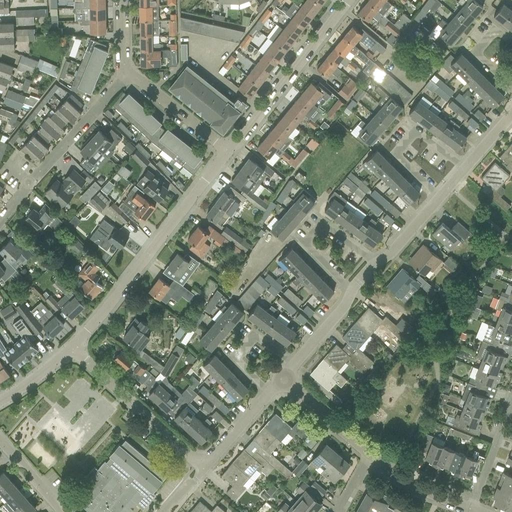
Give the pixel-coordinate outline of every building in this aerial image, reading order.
[(12,4),(11,0),(0,0),(0,11),(9,12),(9,4),(12,4)] [(74,0),(74,9),(105,8),(104,0),(74,0)] [(312,0),(306,0),(300,8),(312,17),(320,6),(312,0)] [(368,0),(367,2),(377,10),(385,0),(368,0)] [(433,0),(427,0),(424,5),(429,9),(435,1),(433,0)] [(458,0),(458,1),(457,2),(463,7),(463,6),(475,16),(482,7),(479,5),(474,0),(468,0),(467,2),(464,0),(458,0)] [(377,10),(367,2),(358,13),(368,21),(372,16),(392,33),(398,38),(403,32),(397,27),(394,24),(377,10)] [(503,24),(511,12),(511,11),(503,4),(494,16),(503,24)] [(429,9),(424,5),(413,18),(420,24),(426,16),(425,15),(429,9)] [(151,6),(140,6),(140,21),(158,21),(158,6),(151,6)] [(463,7),(455,16),(466,26),(475,16),(463,6),(463,7)] [(105,20),(105,8),(74,9),(74,14),(84,13),(84,20),(80,21),(105,20)] [(312,17),(300,8),(291,19),(303,28),(312,17)] [(263,14),(267,18),(272,12),(267,9),(263,14)] [(47,10),(34,10),(16,11),(16,18),(34,17),(48,16),(47,10)] [(511,12),(503,24),(511,30),(511,12)] [(267,18),(263,14),(258,20),(263,23),(267,18)] [(403,32),(410,22),(411,21),(402,14),(394,24),(397,27),(403,32)] [(455,16),(447,24),(459,34),(466,26),(455,16)] [(187,31),(189,19),(180,17),(180,29),(187,31)] [(196,21),(189,19),(187,31),(193,32),(196,21)] [(303,28),(291,19),(283,31),(294,40),(303,28)] [(437,24),(443,29),(434,40),(444,48),(449,42),(450,44),(451,43),(452,44),(454,44),(456,41),(456,39),(455,38),(459,34),(447,24),(442,19),(437,24)] [(105,33),(105,20),(80,21),(80,25),(90,24),(90,33),(105,33)] [(58,21),(51,21),(50,22),(50,35),(62,34),(62,28),(58,28),(58,21)] [(159,36),(158,21),(140,21),(140,36),(152,36),(159,36)] [(196,21),(193,32),(199,34),(202,22),(196,21)] [(202,22),(199,34),(205,35),(208,23),(202,22)] [(14,31),(14,23),(0,23),(0,36),(17,36),(17,31),(14,31)] [(214,25),(208,23),(205,35),(211,36),(214,25)] [(220,26),(214,25),(211,36),(218,38),(220,26)] [(220,26),(218,38),(224,39),(226,28),(220,26)] [(361,28),(358,31),(352,26),(343,37),(353,45),(358,39),(374,52),(376,49),(381,54),(386,49),(361,28)] [(253,27),(248,34),(244,39),(248,43),(252,37),(257,31),(253,27)] [(226,28),(224,39),(230,41),(233,29),(226,28)] [(245,32),(233,29),(230,41),(237,42),(245,32)] [(283,31),(274,42),(285,51),(294,40),(283,31)] [(392,33),(385,41),(391,46),(398,38),(392,33)] [(17,36),(0,36),(0,48),(15,48),(15,41),(17,40),(17,36)] [(66,36),(57,37),(59,46),(67,45),(66,36)] [(152,36),(140,36),(141,51),(160,50),(160,44),(159,44),(159,36),(152,36)] [(343,37),(334,48),(344,56),(349,50),(367,65),(362,71),(369,76),(370,74),(369,74),(377,64),(373,62),(365,55),(362,52),(353,45),(343,37)] [(106,46),(90,39),(85,52),(104,60),(107,50),(107,51),(104,50),(106,46)] [(248,43),(244,39),(239,45),(244,48),(248,43)] [(285,51),(274,42),(265,53),(277,62),(285,51)] [(334,48),(326,58),(336,66),(340,62),(346,67),(347,65),(354,70),(357,66),(344,56),(334,48)] [(160,50),(141,51),(141,66),(152,66),(152,65),(160,65),(160,50)] [(176,50),(170,50),(169,50),(169,66),(171,66),(177,66),(176,50)] [(368,51),(365,55),(373,62),(376,58),(368,51)] [(104,60),(85,52),(80,64),(99,72),(104,60)] [(265,53),(256,65),(268,74),(277,62),(265,53)] [(461,54),(455,59),(450,54),(440,64),(449,73),(454,68),(459,73),(469,62),(461,54)] [(36,68),(38,61),(22,55),(20,62),(36,68)] [(227,61),(231,64),(236,59),(231,55),(227,61)] [(336,66),(326,58),(317,69),(327,77),(331,72),(337,77),(342,71),(336,66)] [(39,59),(38,61),(36,68),(56,76),(59,68),(39,59)] [(0,75),(11,79),(14,74),(11,72),(13,67),(0,61),(0,75)] [(231,64),(227,61),(223,66),(227,70),(231,64)] [(36,68),(20,62),(17,68),(34,75),(36,68)] [(478,71),(469,62),(459,73),(467,81),(478,71)] [(99,72),(80,64),(75,76),(94,84),(99,72)] [(378,65),(377,64),(369,74),(370,74),(375,79),(383,70),(378,65)] [(256,65),(247,76),(259,85),(268,74),(256,65)] [(188,66),(185,68),(170,88),(176,93),(178,91),(182,94),(180,97),(187,102),(188,100),(192,103),(191,105),(197,110),(199,108),(203,111),(201,113),(208,119),(210,117),(214,120),(211,123),(223,132),(246,103),(238,97),(234,102),(188,66)] [(383,70),(375,79),(380,83),(387,74),(383,70)] [(478,71),(467,81),(476,90),(486,79),(478,71)] [(247,76),(247,77),(240,72),(238,75),(239,81),(242,83),(238,88),(250,97),(259,85),(247,76)] [(392,78),(387,74),(380,83),(384,87),(392,78)] [(11,79),(0,75),(0,88),(5,90),(7,83),(10,84),(11,79)] [(94,84),(75,76),(70,89),(86,95),(87,91),(90,92),(90,93),(94,84)] [(347,100),(358,85),(349,78),(337,92),(347,100)] [(397,83),(392,78),(384,87),(389,92),(397,83)] [(442,90),(447,85),(439,79),(435,84),(442,90)] [(486,79),(476,90),(484,98),(495,87),(486,79)] [(442,90),(435,84),(430,80),(424,86),(433,93),(434,92),(438,95),(442,90)] [(332,93),(327,89),(319,82),(316,86),(311,82),(310,82),(311,83),(302,93),(317,106),(319,108),(332,93)] [(402,87),(397,83),(389,92),(394,96),(402,87)] [(55,84),(48,93),(52,96),(59,87),(55,84)] [(447,85),(442,90),(450,97),(454,92),(447,85)] [(402,107),(390,98),(378,87),(375,90),(382,97),(377,103),(382,107),(394,116),(402,107)] [(402,87),(394,96),(399,100),(407,91),(402,87)] [(504,96),(495,87),(484,98),(493,107),(504,96)] [(8,90),(6,97),(23,103),(25,97),(8,90)] [(442,90),(438,95),(445,102),(450,97),(442,90)] [(412,96),(407,91),(399,100),(404,105),(412,96)] [(122,114),(135,99),(128,93),(127,93),(128,94),(126,95),(123,92),(111,105),(112,106),(112,105),(122,114)] [(52,96),(48,93),(43,99),(46,102),(52,96)] [(302,93),(293,104),(308,117),(317,106),(302,93)] [(462,105),(466,100),(459,93),(454,98),(462,105)] [(71,95),(62,104),(77,117),(81,113),(78,110),(82,105),(71,95)] [(23,103),(6,97),(3,103),(20,110),(23,103)] [(469,97),(466,100),(462,105),(469,111),(474,106),(470,103),(473,100),(469,97)] [(135,99),(122,114),(131,123),(145,108),(135,99)] [(338,99),(326,113),(333,119),(345,104),(338,99)] [(346,107),(351,111),(357,103),(352,99),(346,107)] [(428,109),(418,101),(409,113),(419,121),(428,109)] [(455,113),(459,108),(452,101),(447,106),(455,113)] [(40,103),(33,111),(37,114),(43,106),(40,103)] [(62,104),(54,113),(66,123),(70,119),(73,122),(77,117),(62,104)] [(293,104),(284,115),(296,125),(300,120),(307,125),(308,123),(314,129),(318,125),(308,117),(293,104)] [(382,107),(374,116),(385,126),(386,125),(387,126),(388,126),(391,123),(391,121),(390,121),(393,117),(394,116),(382,107)] [(145,108),(131,123),(141,132),(154,117),(145,108)] [(459,108),(455,113),(460,117),(464,112),(459,108)] [(111,119),(114,116),(107,109),(104,113),(111,119)] [(438,116),(428,109),(419,121),(428,128),(438,116)] [(485,116),(477,110),(473,115),(481,121),(485,116)] [(37,114),(33,111),(28,118),(31,121),(37,114)] [(24,117),(18,115),(13,113),(11,118),(16,120),(20,122),(24,117)] [(66,123),(54,113),(51,117),(49,115),(44,120),(61,135),(65,131),(62,128),(66,123)] [(284,115),(275,126),(287,136),(296,125),(284,115)] [(374,116),(367,125),(378,134),(385,126),(374,116)] [(438,116),(428,128),(438,135),(447,123),(438,116)] [(154,117),(141,132),(152,142),(162,128),(159,126),(161,124),(162,124),(154,117)] [(11,118),(9,123),(14,126),(17,127),(20,122),(16,120),(11,118)] [(471,118),(467,122),(474,129),(478,124),(471,118)] [(447,123),(438,135),(447,143),(456,130),(459,127),(450,119),(447,123)] [(61,135),(44,120),(41,124),(42,126),(38,131),(50,141),(53,137),(57,140),(61,135)] [(378,134),(367,125),(362,120),(358,125),(362,129),(358,134),(370,144),(370,143),(372,145),(376,140),(374,139),(378,134)] [(324,121),(320,127),(325,131),(329,126),(324,121)] [(18,130),(22,133),(28,125),(25,122),(18,130)] [(123,131),(126,128),(120,122),(117,125),(123,131)] [(275,126),(266,137),(278,146),(287,136),(275,126)] [(126,128),(123,131),(129,137),(134,132),(131,128),(129,130),(126,128)] [(152,142),(149,145),(158,153),(161,149),(162,150),(174,134),(167,128),(166,129),(167,129),(165,131),(162,128),(152,142)] [(99,130),(90,141),(103,153),(108,147),(111,150),(122,139),(111,129),(105,136),(99,130)] [(22,133),(18,130),(9,141),(12,144),(22,133)] [(456,130),(447,143),(457,150),(466,138),(456,130)] [(50,141),(38,131),(34,135),(31,132),(27,137),(30,139),(45,153),(49,148),(45,146),(50,141)] [(185,142),(174,134),(162,150),(172,158),(185,142)] [(266,137),(257,148),(269,158),(266,160),(272,166),(280,157),(281,156),(287,161),(290,156),(278,147),(278,146),(266,137)] [(319,144),(312,138),(306,145),(313,150),(319,144)] [(45,153),(30,139),(21,149),(33,159),(37,155),(40,158),(45,153)] [(109,158),(103,153),(90,141),(80,151),(86,156),(80,163),(91,173),(97,166),(99,168),(109,158)] [(128,141),(122,148),(130,154),(135,148),(128,141)] [(195,150),(185,142),(172,158),(183,166),(195,150)] [(511,142),(500,157),(508,164),(506,167),(511,172),(511,142)] [(141,152),(144,149),(138,143),(135,146),(138,149),(141,152)] [(303,148),(294,159),(299,164),(308,153),(303,148)] [(150,161),(147,158),(141,152),(138,149),(131,156),(143,168),(150,161)] [(144,149),(141,152),(147,158),(150,155),(144,149)] [(203,157),(195,150),(183,166),(193,174),(192,175),(193,175),(204,161),(200,159),(202,157),(203,157)] [(374,170),(385,159),(377,150),(366,161),(374,170)] [(249,158),(241,169),(260,184),(267,175),(270,177),(275,171),(262,162),(259,166),(249,158)] [(294,159),(290,164),(295,168),(299,164),(294,159)] [(394,167),(385,159),(374,170),(383,178),(394,167)] [(162,170),(165,167),(159,161),(156,164),(162,170)] [(496,191),(510,176),(494,163),(481,178),(492,189),(487,195),(506,211),(510,206),(500,197),(501,195),(496,191)] [(122,166),(118,172),(126,178),(131,172),(122,166)] [(171,173),(165,167),(162,170),(168,176),(171,173)] [(402,176),(394,167),(383,178),(391,187),(402,176)] [(241,169),(232,180),(244,189),(241,194),(245,197),(259,208),(263,212),(266,208),(268,205),(264,202),(262,201),(258,197),(253,193),(260,184),(255,180),(241,169)] [(57,180),(46,191),(54,198),(52,200),(61,208),(85,181),(80,177),(73,170),(65,179),(64,178),(60,183),(57,180)] [(147,171),(142,178),(148,183),(143,189),(151,195),(159,201),(161,198),(163,199),(166,195),(166,193),(168,190),(161,185),(163,183),(159,180),(151,174),(147,171)] [(294,176),(302,183),(305,178),(298,172),(294,176)] [(350,172),(346,177),(347,177),(350,180),(358,187),(362,182),(354,176),(350,173),(350,172)] [(101,176),(97,180),(101,185),(105,181),(101,176)] [(402,176),(391,187),(400,195),(411,184),(402,176)] [(181,190),(184,186),(178,180),(175,183),(181,190)] [(358,187),(350,180),(346,185),(354,192),(358,187)] [(362,182),(358,187),(365,193),(369,189),(362,182)] [(287,183),(281,191),(287,195),(292,187),(287,183)] [(419,193),(411,184),(400,195),(409,204),(419,193)] [(91,185),(85,192),(91,198),(97,191),(91,185)] [(358,187),(354,192),(361,198),(365,193),(358,187)] [(128,195),(123,202),(133,210),(135,211),(137,213),(141,217),(145,219),(155,206),(145,199),(136,193),(132,190),(128,195)] [(281,191),(276,200),(281,204),(287,195),(281,191)] [(330,203),(324,210),(334,218),(344,206),(347,201),(334,191),(330,196),(327,200),(330,203)] [(377,202),(382,197),(373,191),(369,195),(377,202)] [(100,211),(109,202),(99,192),(90,201),(100,211)] [(224,192),(215,203),(230,214),(239,203),(232,198),(224,192)] [(303,193),(295,202),(306,212),(314,203),(303,193)] [(382,197),(377,202),(386,209),(391,205),(382,197)] [(371,210),(375,204),(367,198),(363,203),(371,210)] [(240,205),(251,215),(257,208),(246,199),(240,205)] [(270,201),(268,205),(266,208),(271,213),(276,205),(270,201)] [(122,202),(118,207),(128,217),(133,210),(123,202),(122,202)] [(295,202),(287,211),(298,221),(306,212),(295,202)] [(130,219),(128,217),(118,207),(113,203),(108,207),(125,224),(130,219)] [(215,203),(206,215),(214,221),(221,226),(230,214),(215,203)] [(382,210),(375,204),(371,210),(378,216),(382,210)] [(26,217),(24,220),(26,221),(26,224),(30,224),(32,225),(32,230),(43,229),(54,216),(44,205),(38,213),(33,209),(28,215),(26,215),(26,217)] [(391,205),(386,209),(397,218),(400,213),(391,205)] [(353,213),(344,206),(334,218),(344,225),(353,213)] [(266,208),(263,212),(256,222),(262,226),(271,213),(266,208)] [(287,211),(279,220),(291,230),(298,221),(287,211)] [(353,213),(344,225),(353,232),(362,220),(353,213)] [(386,214),(382,219),(390,225),(394,221),(386,214)] [(353,232),(353,234),(357,237),(359,236),(362,238),(363,239),(372,227),(376,222),(371,218),(367,223),(363,220),(362,220),(353,232)] [(104,220),(90,238),(99,244),(106,250),(112,242),(120,248),(128,238),(115,228),(104,220)] [(279,220),(271,230),(282,239),(291,230),(279,220)] [(442,223),(432,234),(444,244),(450,250),(459,239),(463,235),(465,237),(469,232),(458,222),(450,230),(442,223)] [(225,238),(217,232),(209,226),(205,231),(198,226),(188,240),(193,244),(190,249),(201,258),(210,247),(204,242),(209,235),(216,240),(214,242),(219,246),(225,238)] [(382,234),(372,227),(363,239),(373,247),(382,234)] [(226,228),(221,234),(237,246),(242,240),(226,228)] [(34,239),(28,245),(35,251),(41,245),(38,242),(34,239)] [(76,239),(69,246),(77,254),(84,248),(76,239)] [(17,247),(14,245),(10,240),(0,250),(11,262),(17,256),(23,262),(32,253),(21,243),(17,247)] [(432,271),(441,260),(423,245),(416,253),(417,253),(410,262),(424,274),(429,268),(432,271)] [(289,268),(300,257),(291,248),(280,259),(289,268)] [(191,273),(199,262),(186,253),(183,258),(177,253),(168,266),(180,275),(185,268),(191,273)] [(308,265),(300,257),(289,268),(297,276),(308,265)] [(453,271),(457,266),(448,257),(443,262),(453,271)] [(0,275),(5,280),(16,269),(5,258),(0,262),(0,275)] [(77,281),(74,284),(75,287),(77,290),(79,288),(84,292),(92,299),(102,287),(96,281),(99,277),(94,273),(99,267),(92,260),(91,259),(78,274),(86,281),(83,283),(81,281),(77,281)] [(43,262),(39,267),(43,271),(48,267),(43,262)] [(308,265),(297,276),(292,281),(296,286),(301,280),(306,284),(316,274),(308,265)] [(492,267),(488,276),(494,278),(498,269),(492,267)] [(436,290),(426,282),(419,275),(415,280),(402,269),(387,286),(395,293),(401,298),(410,288),(414,291),(419,285),(421,287),(431,295),(436,290)] [(269,283),(271,285),(278,292),(283,287),(268,274),(264,279),(269,283)] [(316,274),(306,284),(314,293),(325,282),(316,274)] [(260,275),(255,280),(264,288),(269,283),(264,279),(260,275)] [(159,278),(149,291),(165,303),(170,296),(177,301),(181,295),(188,301),(194,294),(190,291),(180,284),(175,290),(168,285),(159,278)] [(84,306),(69,289),(58,279),(54,283),(71,301),(62,309),(71,318),(84,306)] [(200,298),(205,302),(216,284),(209,280),(202,291),(195,286),(191,291),(200,298)] [(255,280),(251,285),(260,294),(264,288),(255,280)] [(24,290),(30,285),(27,281),(21,286),(24,290)] [(334,291),(325,282),(314,293),(323,302),(334,291)] [(251,285),(246,291),(255,299),(260,294),(251,285)] [(271,285),(267,290),(274,297),(278,292),(271,285)] [(290,300),(295,295),(287,288),(283,294),(290,300)] [(500,295),(499,298),(511,303),(511,290),(510,296),(501,292),(500,295)] [(255,299),(246,291),(241,296),(250,304),(255,299)] [(45,294),(42,297),(55,311),(60,306),(50,295),(48,297),(45,294)] [(295,295),(290,300),(298,307),(302,302),(295,295)] [(250,304),(241,296),(236,301),(245,310),(250,304)] [(283,308),(288,303),(280,296),(276,302),(283,308)] [(218,301),(212,297),(209,301),(215,305),(218,301)] [(511,303),(499,298),(494,308),(501,311),(499,317),(511,321),(511,303)] [(22,301),(15,307),(36,334),(44,327),(52,336),(53,335),(54,336),(58,333),(57,331),(63,325),(55,316),(48,310),(45,306),(41,302),(30,311),(22,301)] [(215,305),(209,301),(204,310),(209,314),(215,305)] [(232,303),(228,308),(224,305),(220,310),(221,310),(235,323),(243,313),(232,303)] [(288,303),(283,308),(291,315),(295,310),(288,303)] [(266,311),(257,304),(248,316),(258,323),(266,311)] [(10,305),(3,310),(8,319),(16,314),(10,305)] [(271,305),(266,311),(258,323),(267,330),(276,318),(271,315),(276,308),(271,305)] [(306,306),(302,310),(310,317),(314,312),(306,306)] [(368,308),(355,323),(369,335),(381,322),(403,341),(407,336),(385,316),(382,320),(368,308)] [(221,316),(216,322),(227,332),(235,323),(221,310),(218,314),(221,316)] [(194,320),(200,323),(205,315),(199,312),(194,320)] [(307,320),(300,313),(296,318),(303,325),(307,320)] [(511,321),(499,317),(495,327),(511,333),(511,321)] [(14,344),(28,360),(31,357),(31,356),(38,350),(31,342),(35,338),(20,318),(13,324),(22,337),(14,344)] [(149,327),(148,326),(141,321),(140,322),(135,318),(130,325),(132,326),(123,338),(131,344),(140,349),(149,338),(144,334),(149,327)] [(286,325),(276,318),(267,330),(277,338),(286,325)] [(200,323),(194,320),(189,329),(194,332),(200,323)] [(216,322),(208,331),(219,341),(227,332),(216,322)] [(369,335),(355,323),(342,338),(356,350),(353,354),(369,367),(373,362),(357,349),(369,335)] [(296,333),(286,325),(277,338),(287,345),(296,333)] [(486,329),(482,340),(502,348),(504,342),(511,345),(511,343),(511,339),(510,338),(511,334),(511,333),(495,327),(493,332),(486,329)] [(219,341),(208,331),(200,340),(211,350),(219,341)] [(28,360),(14,344),(7,350),(0,339),(0,356),(5,364),(10,360),(17,368),(27,359),(28,360)] [(487,348),(482,359),(500,365),(501,361),(505,362),(507,356),(499,353),(502,348),(490,343),(488,348),(487,348)] [(336,345),(323,360),(337,372),(348,359),(349,360),(349,361),(363,373),(364,372),(369,367),(353,354),(350,357),(336,345)] [(176,346),(172,353),(160,373),(167,377),(183,350),(176,346)] [(458,350),(456,356),(462,358),(464,352),(458,350)] [(121,351),(113,359),(125,370),(130,374),(136,378),(142,384),(143,383),(150,373),(134,359),(133,361),(121,351)] [(145,353),(141,358),(157,370),(160,372),(164,367),(145,353)] [(190,353),(186,358),(192,363),(196,359),(190,353)] [(212,374),(223,363),(214,355),(204,365),(212,374)] [(482,359),(478,369),(499,377),(501,372),(498,370),(500,365),(482,359)] [(0,380),(9,375),(0,360),(0,380)] [(337,372),(323,360),(310,374),(322,384),(318,389),(336,405),(341,400),(329,390),(336,381),(332,377),(337,372)] [(231,372),(223,363),(212,374),(220,382),(231,372)] [(470,377),(468,383),(485,390),(488,384),(492,386),(494,381),(497,382),(499,377),(478,369),(474,379),(470,377)] [(187,370),(183,375),(191,383),(195,387),(200,382),(193,376),(191,374),(187,370)] [(239,380),(231,372),(220,382),(225,387),(221,390),(225,394),(228,391),(239,380)] [(150,373),(143,383),(147,387),(154,379),(155,378),(152,375),(150,373)] [(147,387),(145,389),(150,394),(159,384),(154,379),(147,387)] [(248,389),(239,380),(228,391),(237,400),(248,389)] [(360,381),(355,386),(360,390),(364,385),(360,381)] [(150,394),(149,395),(149,397),(152,400),(154,400),(158,403),(173,386),(168,382),(163,388),(159,384),(150,394)] [(470,390),(468,395),(463,394),(461,399),(466,401),(486,409),(489,404),(485,402),(487,397),(483,396),(485,390),(468,383),(473,385),(471,390),(470,390)] [(445,384),(443,390),(449,392),(451,386),(445,384)] [(205,397),(210,392),(203,385),(199,390),(205,397)] [(173,386),(158,403),(161,406),(161,408),(164,411),(166,411),(167,411),(168,410),(172,414),(193,390),(192,390),(188,386),(181,394),(173,386)] [(193,390),(172,414),(175,417),(174,418),(175,419),(178,422),(178,424),(181,426),(183,426),(183,427),(194,415),(185,408),(190,403),(197,394),(193,390)] [(210,392),(205,397),(214,405),(219,400),(210,392)] [(444,394),(441,402),(445,404),(449,395),(444,394)] [(222,403),(219,400),(214,405),(225,414),(229,410),(222,403)] [(466,401),(462,411),(479,417),(481,413),(484,414),(486,409),(466,401)] [(208,414),(213,409),(205,402),(201,407),(208,414)] [(355,413),(351,410),(347,414),(352,418),(355,413)] [(223,418),(215,411),(211,416),(219,422),(223,418)] [(462,411),(460,416),(456,415),(452,425),(469,432),(471,426),(478,429),(481,424),(477,422),(479,417),(462,411)] [(276,414),(264,427),(281,441),(285,445),(296,433),(304,440),(309,434),(296,423),(292,428),(276,414)] [(202,423),(194,415),(183,427),(192,434),(202,423)] [(202,423),(192,434),(201,443),(211,432),(206,427),(211,423),(207,419),(202,423)] [(281,441),(264,427),(253,439),(260,446),(256,451),(274,467),(286,478),(291,472),(283,465),(270,453),(281,441)] [(434,436),(428,434),(423,446),(429,449),(425,458),(430,460),(428,463),(435,466),(443,446),(432,441),(434,436)] [(311,437),(307,442),(312,447),(317,442),(311,438),(311,437)] [(85,497),(79,504),(89,511),(129,511),(136,504),(142,510),(143,510),(155,495),(153,493),(153,492),(162,481),(161,480),(166,474),(163,472),(125,440),(121,445),(119,444),(109,456),(111,457),(106,462),(105,461),(103,463),(97,469),(94,467),(83,480),(85,482),(89,485),(92,482),(95,485),(93,488),(85,497)] [(326,444),(311,462),(316,467),(320,463),(325,468),(337,454),(326,444)] [(455,450),(443,446),(435,466),(442,469),(444,465),(448,467),(455,450)] [(455,450),(448,467),(452,469),(451,472),(458,475),(466,455),(459,452),(460,448),(456,446),(455,450)] [(274,467),(256,451),(251,456),(244,450),(233,463),(250,477),(256,470),(259,472),(260,471),(266,476),(274,467)] [(301,450),(297,455),(301,459),(306,454),(301,450)] [(466,455),(458,475),(464,477),(466,474),(470,476),(474,467),(480,469),(484,457),(478,455),(477,459),(471,457),(473,453),(467,451),(466,455)] [(337,454),(325,468),(326,468),(332,473),(329,477),(334,481),(337,478),(349,464),(337,454)] [(302,460),(301,461),(292,471),(298,477),(308,465),(302,460)] [(250,477),(233,463),(222,476),(233,485),(226,493),(235,500),(245,488),(243,485),(250,477)] [(0,492),(11,482),(3,472),(0,475),(0,492)] [(511,472),(511,475),(503,472),(501,478),(504,479),(502,484),(511,487),(511,472)] [(305,491),(295,501),(307,511),(314,511),(321,504),(311,496),(315,491),(309,486),(303,481),(299,485),(305,491)] [(325,491),(314,481),(309,486),(315,491),(321,496),(325,491)] [(20,491),(11,482),(0,492),(0,498),(3,495),(8,501),(20,491)] [(497,487),(495,492),(511,499),(511,487),(502,484),(500,488),(497,487)] [(271,487),(266,492),(270,496),(275,490),(271,487)] [(27,500),(20,491),(8,501),(16,510),(27,500)] [(265,492),(261,496),(266,501),(269,496),(265,492)] [(511,509),(511,499),(495,492),(493,497),(496,499),(494,504),(511,511),(511,509)] [(366,493),(359,506),(371,511),(375,511),(378,508),(384,511),(387,505),(366,493)] [(31,511),(35,509),(27,500),(16,510),(17,511),(31,511)] [(287,511),(281,507),(276,511),(307,511),(295,501),(287,511)] [(200,502),(190,511),(224,511),(217,505),(211,511),(200,502)] [(412,511),(397,503),(393,510),(396,511),(412,511)]
